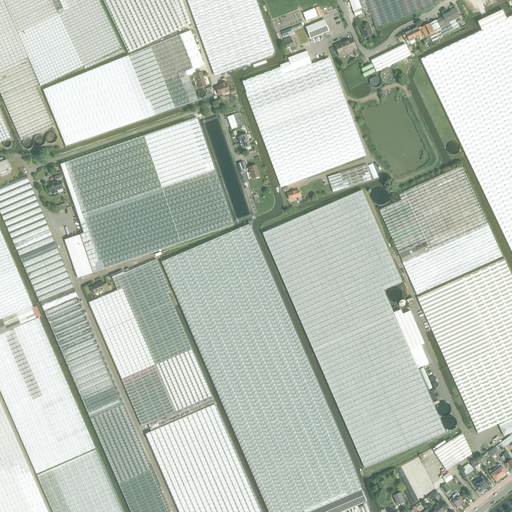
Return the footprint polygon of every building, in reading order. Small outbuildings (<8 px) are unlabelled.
[(0,0),(0,93),(21,141),(54,127),(37,88),(83,67),(85,70),(123,51),(98,0),(0,0)] [(191,24),(182,0),(102,0),(129,54),(191,24)] [(186,0),(188,3),(214,76),(272,56),(273,51),(255,0),(186,0)] [(343,0),(344,2),(349,0),(358,0),(364,14),(369,12),(375,28),(405,17),(435,6),(435,4),(445,0),(343,0)] [(355,17),(364,14),(358,0),(349,0),(355,17)] [(307,21),(318,16),(322,15),(319,7),(315,9),(303,13),(307,21)] [(443,18),(436,21),(439,27),(455,19),(459,17),(455,8),(450,11),(451,12),(442,16),(443,18)] [(511,15),(506,19),(502,10),(477,22),(481,30),(420,59),(470,163),(511,252),(511,15)] [(459,28),(455,19),(439,27),(440,30),(442,36),(459,28)] [(311,39),(329,31),(324,20),(306,28),(311,39)] [(436,21),(430,24),(435,34),(437,39),(442,37),(441,36),(439,31),(440,30),(439,27),(436,21)] [(364,38),(371,35),(366,24),(359,27),(364,38)] [(421,28),(424,35),(425,38),(426,38),(428,43),(432,42),(437,39),(435,34),(430,24),(421,28)] [(415,29),(411,31),(415,40),(422,37),(421,36),(424,35),(421,28),(419,25),(414,28),(415,29)] [(293,34),(292,31),(291,29),(281,33),(283,38),(293,34)] [(407,32),(402,34),(404,39),(407,38),(407,39),(404,40),(406,44),(407,46),(410,44),(409,42),(415,40),(411,31),(407,32)] [(86,74),(45,90),(68,146),(188,103),(195,101),(197,100),(188,77),(187,75),(188,75),(195,73),(194,69),(180,36),(130,56),(86,74)] [(292,51),(296,50),(295,46),(291,37),(284,40),(287,49),(291,47),(292,51)] [(340,56),(356,49),(352,40),(351,40),(352,41),(349,42),(343,44),(343,45),(340,46),(339,44),(336,46),(340,56)] [(371,61),(376,72),(410,55),(409,53),(405,45),(371,61)] [(280,66),(285,80),(313,69),(311,64),(307,52),(288,59),(289,62),(280,66)] [(329,58),(311,64),(313,69),(285,80),(280,66),(242,80),(242,84),(282,189),(365,158),(352,121),(329,58)] [(206,86),(202,73),(195,75),(199,88),(206,86)] [(216,88),(219,95),(229,92),(227,84),(226,84),(226,83),(221,85),(222,86),(216,88)] [(0,113),(0,143),(11,139),(0,113)] [(227,118),(231,130),(244,126),(239,113),(227,118)] [(196,118),(60,165),(60,166),(74,206),(78,218),(84,234),(84,235),(80,236),(93,273),(97,272),(232,224),(196,119),(196,118)] [(58,139),(57,137),(56,136),(55,135),(54,134),(53,134),(51,134),(50,135),(49,135),(49,136),(48,137),(48,139),(48,140),(49,142),(49,143),(50,143),(51,144),(52,144),(53,144),(54,144),(56,143),(57,141),(57,140),(58,139)] [(246,135),(238,138),(240,144),(248,141),(246,135)] [(46,142),(45,140),(44,139),(44,138),(43,137),(41,137),(39,137),(38,138),(37,138),(36,139),(36,140),(35,142),(36,144),(37,146),(38,147),(40,147),(42,147),(43,147),(44,146),(45,145),(45,144),(46,142)] [(34,145),(33,143),(32,142),(31,141),(29,140),(27,140),(27,141),(26,141),(25,143),(24,144),(24,145),(24,147),(25,148),(27,149),(29,150),(30,149),(32,148),(33,147),(34,145)] [(242,150),(243,150),(244,151),(246,150),(246,149),(250,147),(248,141),(240,144),(242,150)] [(2,158),(0,158),(0,173),(0,174),(2,176),(8,174),(7,171),(8,171),(8,170),(11,169),(8,162),(6,163),(5,161),(4,161),(2,158)] [(237,164),(244,184),(247,183),(243,170),(246,169),(244,162),(237,164)] [(333,192),(370,180),(365,164),(328,176),(333,192)] [(373,164),(368,166),(373,179),(378,177),(373,164)] [(259,177),(256,166),(249,168),(252,179),(259,177)] [(379,209),(397,252),(398,254),(426,242),(430,251),(402,263),(416,295),(461,275),(502,257),(462,166),(403,192),(399,194),(401,200),(379,209)] [(56,194),(56,193),(57,193),(57,191),(63,189),(60,181),(59,178),(63,177),(61,173),(54,176),(55,180),(56,179),(57,182),(47,186),(48,188),(48,189),(48,190),(48,191),(49,191),(50,193),(51,193),(52,195),(53,194),(54,195),(55,195),(56,194)] [(170,511),(123,404),(75,291),(27,176),(0,187),(0,212),(40,303),(94,429),(122,492),(130,511),(170,511)] [(388,196),(388,194),(388,192),(387,191),(386,190),(384,189),(383,188),(381,188),(379,188),(378,188),(377,188),(375,189),(374,190),(373,191),(372,193),(372,194),(371,196),(372,198),(372,199),(373,200),(374,202),(375,203),(377,204),(378,204),(380,204),(381,204),(383,204),(384,203),(386,202),(387,201),(388,200),(388,198),(388,196)] [(393,313),(392,311),(391,308),(384,292),(383,290),(402,283),(362,190),(262,233),(270,252),(287,290),(286,290),(305,334),(332,395),(365,468),(409,449),(445,433),(417,368),(393,313)] [(299,203),(302,202),(299,190),(287,194),(289,201),(297,198),(299,203)] [(161,262),(173,290),(177,299),(187,323),(268,511),(310,511),(362,490),(352,463),(349,456),(341,438),(308,363),(282,303),(271,277),(249,225),(234,231),(161,262)] [(0,320),(32,307),(0,231),(0,320)] [(65,241),(64,241),(65,242),(69,256),(71,259),(77,279),(93,274),(96,273),(97,272),(93,273),(80,236),(84,235),(84,234),(80,235),(77,236),(68,239),(65,241)] [(398,254),(402,263),(430,251),(426,242),(398,254)] [(511,421),(511,277),(504,259),(417,298),(478,434),(498,424),(499,427),(511,421)] [(118,290),(89,303),(142,426),(148,424),(151,430),(151,431),(215,404),(167,294),(170,292),(156,260),(124,274),(123,271),(111,276),(118,290)] [(109,291),(106,284),(104,285),(102,282),(91,288),(94,295),(105,290),(106,292),(109,291)] [(31,309),(33,308),(32,307),(0,320),(0,334),(36,319),(31,309)] [(400,310),(393,313),(417,368),(428,364),(420,345),(424,343),(410,311),(402,314),(400,310)] [(37,318),(36,319),(0,334),(0,392),(36,475),(95,449),(37,318)] [(0,404),(0,511),(46,511),(38,492),(32,477),(6,419),(5,416),(0,404)] [(261,511),(215,404),(146,434),(179,511),(261,511)] [(511,432),(511,421),(499,427),(504,436),(511,432)] [(434,452),(441,464),(446,470),(446,471),(472,454),(462,433),(434,452)] [(511,441),(511,436),(511,435),(500,443),(503,448),(511,441)] [(122,511),(95,450),(37,476),(44,492),(52,511),(122,511)] [(478,460),(470,466),(473,469),(480,464),(478,460)] [(463,471),(461,472),(465,479),(468,477),(466,475),(473,470),(473,469),(470,466),(468,464),(462,469),(463,471)] [(499,468),(496,471),(502,478),(504,476),(504,475),(506,473),(499,464),(497,465),(499,468)] [(491,470),(488,472),(496,481),(498,480),(499,480),(502,478),(496,471),(495,469),(491,471),(491,470)] [(446,483),(453,478),(448,472),(442,477),(446,483)] [(484,475),(479,479),(486,489),(491,485),(484,475)] [(479,479),(473,483),(481,493),(486,489),(479,479)] [(445,485),(441,487),(446,493),(449,491),(445,485)] [(341,511),(366,501),(362,492),(362,490),(310,511),(341,511)] [(430,500),(439,494),(436,491),(428,497),(430,500)] [(404,502),(400,493),(393,496),(398,505),(404,502)] [(465,504),(458,495),(450,501),(456,510),(461,506),(461,507),(465,504)]
